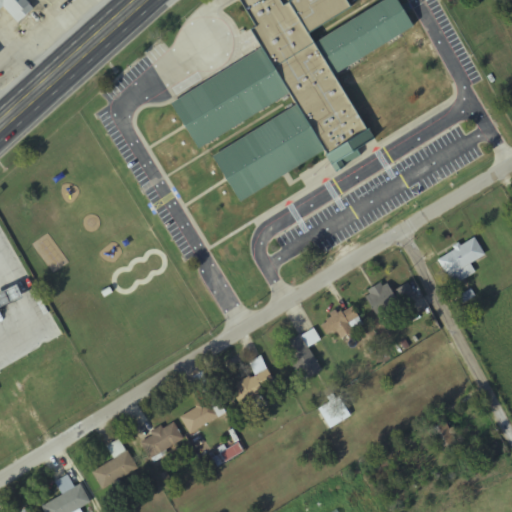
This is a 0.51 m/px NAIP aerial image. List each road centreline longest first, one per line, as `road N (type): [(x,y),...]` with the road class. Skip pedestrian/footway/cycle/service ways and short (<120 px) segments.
road 1 (residential): [(0,480),(511,163)]
road 2 (residential): [(511,435),(402,232)]
road 3 (trunk): [(0,136),(149,0)]
